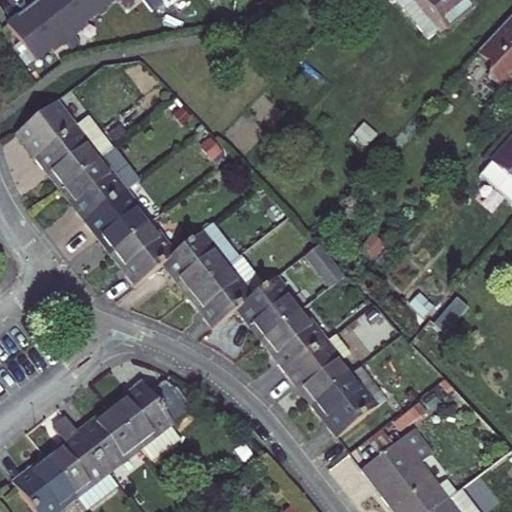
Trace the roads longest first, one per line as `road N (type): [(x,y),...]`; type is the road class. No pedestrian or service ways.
road 1 (residential): [(340,511),(224,379),(164,344),(100,321)]
road 2 (residential): [(0,422),(68,369),(100,321)]
